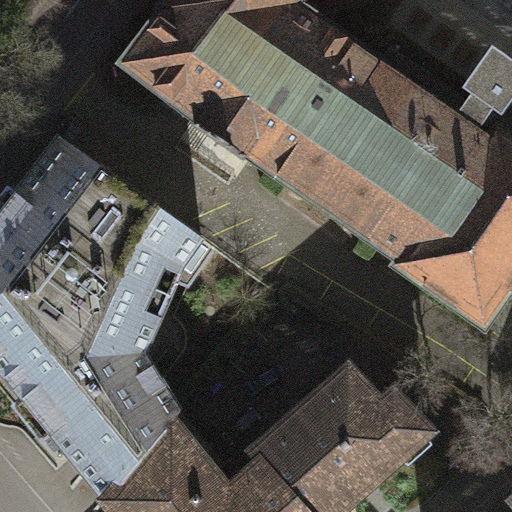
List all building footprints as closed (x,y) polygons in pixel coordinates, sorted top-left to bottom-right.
[(166,0),(161,8),(163,10),(123,63),(198,118),(194,123),(244,158),(248,153),(399,258),(395,264),(485,326),(511,287),(511,130),(491,116),(495,110),(504,116),(511,103),(511,58),(493,46),(463,88),(472,95),(468,100),(391,47),(382,59),(299,4),(301,0),(166,0)] [(201,235),(59,135),(0,213),(0,370),(2,373),(49,319),(142,353),(179,266),(201,235)] [(49,319),(2,373),(21,396),(12,403),(41,439),(50,432),(106,497),(179,410),(142,353),(49,319)] [(308,511),(333,511),(426,428),(392,391),(380,403),(347,367),(254,451),(261,460),(308,511)] [(308,511),(261,460),(228,490),(213,473),(224,462),(179,410),(106,497),(117,511),(308,511)]
